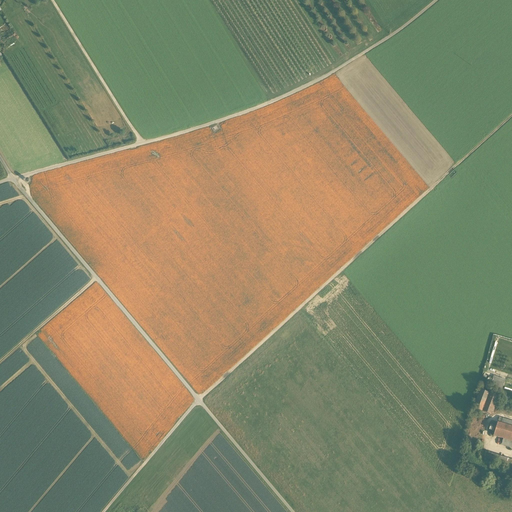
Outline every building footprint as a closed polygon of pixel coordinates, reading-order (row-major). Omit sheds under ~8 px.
[(495,377),(492,385),(498,387),(496,393),(499,394),(504,381),(495,377)] [(490,391),(496,393),(498,387),(492,385),(490,391)] [(498,398),(487,394),(486,393),(480,391),(473,409),(490,416),(492,412),(493,412),(498,398)] [(511,422),(499,418),(497,423),(511,427),(511,422)] [(511,427),(497,423),(496,428),(495,432),(493,436),(503,440),(511,442),(511,427)] [(511,448),(511,442),(503,440),(501,445),(511,448)] [(479,457),(511,467),(511,460),(481,451),(479,457)]
